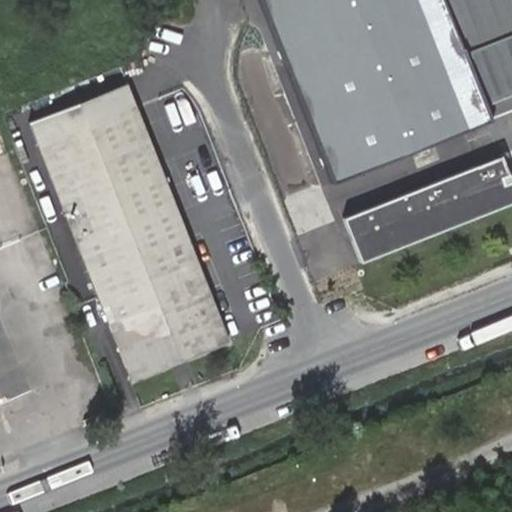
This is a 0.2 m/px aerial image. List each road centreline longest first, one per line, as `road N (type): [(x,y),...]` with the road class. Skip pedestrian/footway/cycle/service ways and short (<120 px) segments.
road 1 (unclassified): [(511,298),(0,498)]
road 2 (unknown): [(0,288),(33,313),(47,336),(91,462)]
road 3 (unknown): [(261,201),(206,226),(234,325)]
